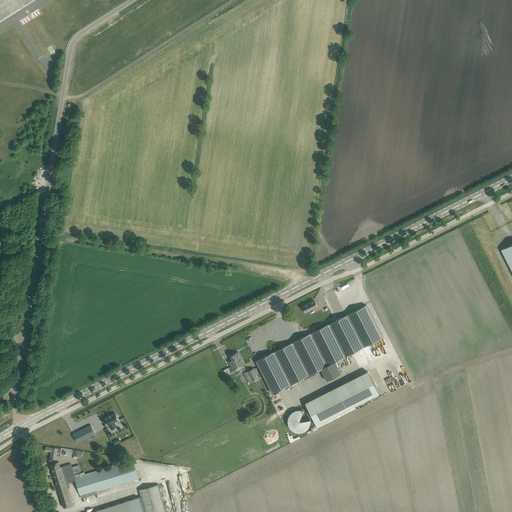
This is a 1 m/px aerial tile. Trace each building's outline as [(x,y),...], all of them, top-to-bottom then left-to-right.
[(511,243),(501,249),(511,270),(511,243)] [(306,312),(317,306),(314,300),(302,306),(306,312)] [(366,305),(256,361),(272,393),(382,337),(366,305)] [(230,355),(233,362),(230,364),(234,372),(240,369),(239,367),(244,365),(240,356),(238,352),(230,355)] [(260,379),(254,368),(247,371),(253,382),(260,379)] [(367,371),(305,402),(316,425),(379,394),(367,371)] [(285,420),(285,421),(285,423),(286,424),(286,425),(286,426),(287,426),(287,427),(288,428),(288,429),(289,430),(290,430),(290,431),(291,431),(292,432),(293,432),(294,432),(295,433),(296,433),(297,433),(298,433),(299,433),(300,433),(301,432),(302,432),(303,431),(304,431),(305,430),(306,429),(307,428),(308,427),(308,426),(308,425),(309,424),(309,423),(309,422),(309,421),(309,420),(309,419),(309,418),(308,417),(308,416),(307,415),(307,414),(306,413),(305,412),(304,412),(303,411),(302,410),(301,410),(300,410),(299,409),(298,409),(297,409),(296,409),(294,410),(293,410),(292,410),(291,411),(290,411),(289,412),(289,413),(288,414),(287,415),(287,416),(286,417),(286,418),(286,419),(285,420)] [(116,415),(115,413),(113,414),(111,415),(111,414),(108,416),(109,416),(104,418),(108,425),(109,425),(111,429),(117,426),(115,422),(119,420),(118,418),(118,417),(117,415),(116,415)] [(96,434),(91,425),(73,434),(77,443),(78,443),(87,438),(88,441),(91,440),(90,437),(96,434)] [(45,451),(51,451),(50,458),(56,459),(57,455),(60,456),(61,449),(46,447),(45,451)] [(59,466),(58,460),(50,463),(57,485),(63,506),(73,503),(68,486),(69,486),(68,482),(75,480),(80,494),(81,497),(97,492),(96,491),(138,478),(132,458),(119,462),(119,459),(111,462),(112,464),(84,473),(84,471),(74,474),(71,463),(59,466)] [(141,497),(144,511),(166,511),(159,484),(139,490),(141,497)] [(144,511),(141,497),(91,511),(144,511)]
